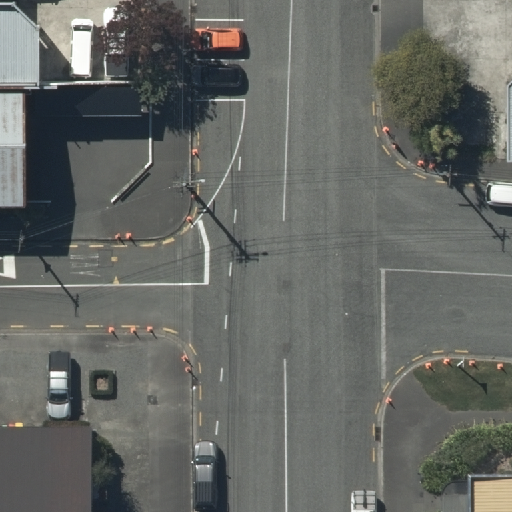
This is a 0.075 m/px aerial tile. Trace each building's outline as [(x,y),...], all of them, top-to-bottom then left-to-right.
[(0,91),(28,91),(38,91),(38,34),(14,11),(0,11),(0,91)] [(511,109),(511,23),(464,24),(465,110),(511,109)] [(0,91),(0,208),(29,209),(28,91),(0,91)] [(0,511),(84,511),(84,397),(0,396),(0,511)] [(511,511),(511,473),(465,474),(465,511),(511,511)]
